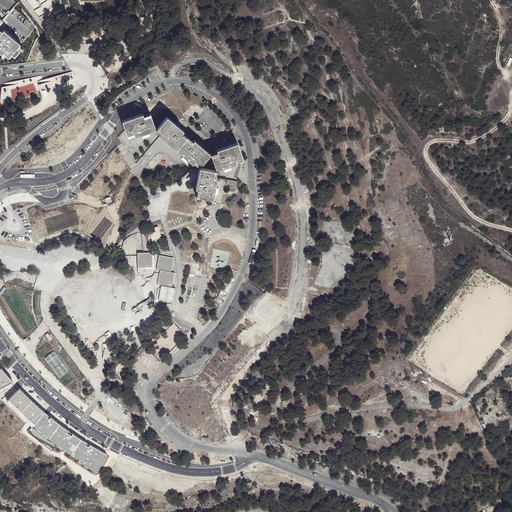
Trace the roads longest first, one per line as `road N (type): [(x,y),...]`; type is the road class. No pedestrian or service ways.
road 1 (residential): [(250,454),(229,469),(198,472),(118,447),(52,402),(0,343)]
road 2 (track): [(511,230),(474,217),(424,152),(433,141),(478,139),(511,107)]
road 3 (residential): [(204,332),(149,384),(154,410),(192,443),(250,454)]
road 4 (residential): [(204,332),(175,309),(180,278),(158,201)]
road 5 (residential): [(250,454),(385,504)]
road 6 (residential): [(1,186),(59,177),(109,126)]
